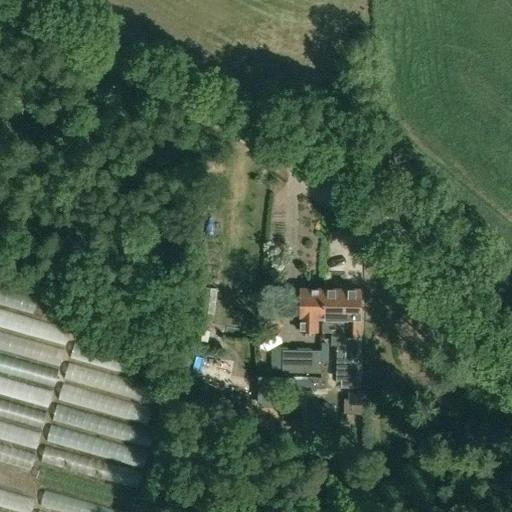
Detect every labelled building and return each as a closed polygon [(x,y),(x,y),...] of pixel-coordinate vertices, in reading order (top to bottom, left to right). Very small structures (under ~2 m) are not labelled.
[(323,319),(324,289),(301,289),(300,319),(301,319),(301,332),(314,332),(314,319),(323,319)] [(348,290),(324,289),(323,319),(332,320),(332,333),(331,346),(337,346),(336,380),(360,381),(361,336),(349,335),(349,332),(346,332),(347,320),(348,290)] [(80,383),(82,354),(37,350),(36,363),(19,362),(17,377),(80,383)] [(321,351),(283,350),(282,372),(321,373),(321,351)] [(362,392),(352,392),(352,399),(348,399),(348,411),(362,411),(362,392)] [(251,409),(268,420),(273,412),(269,409),(270,406),(257,398),(251,409)] [(305,432),(279,416),(271,429),(297,445),(305,432)] [(0,481),(47,494),(66,425),(48,420),(40,451),(0,440),(0,481)]
